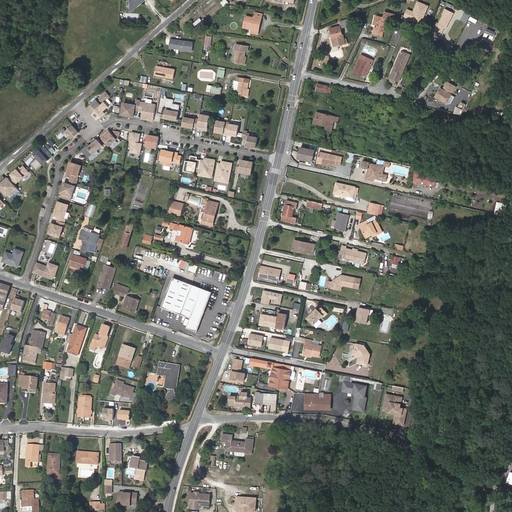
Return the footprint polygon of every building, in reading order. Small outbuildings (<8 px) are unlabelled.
[(428,6),(418,2),(414,12),(408,10),(405,16),(418,22),(423,20),(428,6)] [(444,15),(451,18),(453,13),(446,10),(444,15)] [(262,14),(255,13),(254,18),(246,16),(244,28),(258,31),(262,14)] [(466,23),(469,16),(464,13),(460,20),(466,23)] [(378,15),(375,25),(373,33),(382,35),(384,30),(385,31),(387,23),(385,22),(386,17),(378,15)] [(437,23),(434,29),(442,33),(446,27),(446,28),(451,18),(444,15),(439,24),(437,23)] [(341,26),(330,29),(335,47),(347,43),(346,38),(345,39),(342,29),(350,26),(348,19),(340,22),(341,26)] [(193,52),(194,43),(171,40),(170,49),(193,52)] [(244,64),(245,57),(246,51),(247,51),(248,46),(235,45),(235,50),(237,50),(235,63),(244,64)] [(403,52),(401,53),(393,71),(391,75),(392,79),(399,82),(402,75),(411,56),(403,52)] [(367,66),(369,61),(372,62),(374,58),(362,54),(360,57),(355,71),(363,75),(364,73),(367,75),(370,68),(367,66)] [(175,80),(176,71),(158,67),(156,77),(175,80)] [(247,96),(248,89),(250,80),(239,78),(239,81),(241,82),(239,90),(238,95),(247,96)] [(471,90),(473,83),(465,80),(463,88),(471,90)] [(435,97),(446,103),(455,87),(447,82),(442,90),(441,93),(438,92),(435,97)] [(326,93),(328,86),(319,84),(317,90),(326,93)] [(221,94),(222,87),(213,86),(211,92),(221,94)] [(177,120),(180,105),(173,103),(174,99),(167,98),(165,106),(172,108),(172,109),(173,109),(172,111),(166,110),(164,118),(177,120)] [(134,117),(135,109),(139,110),(140,102),(140,100),(136,100),(135,105),(124,102),(121,114),(134,117)] [(104,113),(102,111),(107,107),(103,102),(94,110),(95,111),(91,114),(96,120),(104,113)] [(153,121),(156,105),(140,102),(139,110),(146,111),(145,119),(153,121)] [(455,112),(461,114),(465,104),(459,102),(455,112)] [(334,122),(336,117),(317,112),(314,123),(326,126),(326,129),(332,131),(334,122)] [(207,130),(209,116),(200,114),(199,119),(197,127),(197,128),(207,130)] [(197,127),(199,119),(195,119),(194,119),(184,117),(182,126),(193,128),(194,127),(197,127)] [(229,124),(229,122),(217,120),(215,132),(227,134),(229,124)] [(237,136),(239,125),(229,124),(227,134),(237,136)] [(71,138),(77,132),(71,125),(64,131),(71,138)] [(120,132),(113,131),(111,132),(108,130),(101,136),(108,144),(109,145),(119,137),(120,132)] [(256,147),(258,137),(250,136),(250,132),(243,130),(242,137),(248,138),(247,145),(256,147)] [(141,154),(143,144),(139,143),(141,134),(132,132),(130,142),(132,143),(131,153),(141,154)] [(158,148),(159,137),(148,135),(146,146),(158,148)] [(88,158),(103,146),(97,140),(90,146),(89,144),(82,151),(88,158)] [(302,148),(300,159),(313,162),(316,151),(302,148)] [(39,151),(39,150),(34,154),(37,158),(31,164),(36,169),(42,164),(43,164),(47,160),(44,155),(39,151)] [(177,156),(178,153),(162,150),(160,160),(164,161),(164,165),(171,166),(172,162),(176,163),(177,156)] [(344,157),(321,152),(319,162),(338,166),(338,164),(342,165),(344,157)] [(199,169),(201,160),(198,160),(198,157),(191,156),(190,162),(186,161),(184,171),(188,172),(189,169),(195,171),(196,168),(199,169)] [(213,174),(215,161),(207,159),(206,161),(201,160),(199,169),(198,175),(205,177),(205,173),(213,174)] [(251,174),(253,163),(242,160),(240,172),(251,174)] [(375,178),(377,178),(385,180),(388,179),(387,174),(383,173),(384,171),(386,169),(387,165),(379,163),(378,164),(371,162),(364,160),(363,167),(369,168),(370,168),(371,172),(368,176),(370,180),(375,178)] [(81,166),(70,162),(66,176),(71,177),(70,181),(76,183),(77,179),(81,166)] [(229,179),(232,164),(224,162),(223,164),(218,163),(215,180),(220,181),(221,177),(229,179)] [(13,185),(28,172),(23,166),(20,169),(19,167),(10,175),(12,176),(9,179),(13,185)] [(435,187),(438,177),(414,171),(412,181),(435,187)] [(71,200),(75,186),(76,183),(70,181),(69,184),(64,183),(60,197),(71,200)] [(334,193),(353,197),(355,187),(337,183),(334,193)] [(298,203),(287,200),(282,220),(295,223),(297,219),(292,218),(294,208),(297,209),(298,203)] [(181,215),(184,204),(173,201),(170,212),(181,215)] [(213,217),(217,203),(209,201),(208,206),(203,224),(209,225),(210,222),(214,223),(215,217),(213,217)] [(309,201),(308,206),(321,209),(323,204),(309,201)] [(69,205),(59,202),(54,215),(59,217),(58,220),(64,223),(66,219),(65,218),(66,213),(69,205)] [(378,214),(380,205),(370,203),(368,212),(378,214)] [(345,231),(348,215),(338,213),(334,229),(345,231)] [(60,237),(65,223),(64,223),(58,220),(56,225),(51,223),(48,233),(60,237)] [(177,230),(177,232),(178,232),(176,240),(189,243),(193,228),(179,224),(180,222),(172,220),(170,228),(177,230)] [(383,234),(377,222),(369,227),(367,223),(359,226),(366,240),(373,236),(375,235),(376,237),(383,234)] [(129,223),(125,231),(132,234),(133,229),(134,225),(129,223)] [(80,237),(85,239),(88,230),(92,231),(92,229),(84,226),(80,237)] [(92,231),(88,230),(85,239),(82,248),(87,250),(95,253),(98,244),(97,243),(100,234),(92,231)] [(132,234),(125,231),(115,261),(121,263),(132,234)] [(153,237),(146,234),(144,241),(151,244),(153,237)] [(295,240),(293,250),(313,254),(315,245),(295,240)] [(354,251),(346,249),(345,252),(341,251),(340,259),(356,263),(357,260),(365,262),(367,254),(357,251),(354,251)] [(19,266),(24,253),(15,250),(14,255),(6,253),(3,263),(12,266),(15,264),(19,266)] [(84,269),(87,259),(78,256),(80,252),(76,250),(74,255),(70,265),(83,270),(84,269)] [(182,268),(188,270),(192,263),(185,260),(182,268)] [(54,278),(58,267),(49,263),(48,267),(37,263),(33,273),(46,277),(48,276),(54,278)] [(106,285),(105,287),(109,289),(117,268),(107,265),(104,273),(102,273),(99,283),(106,285)] [(262,266),(260,276),(279,280),(281,270),(262,266)] [(353,288),(355,278),(342,275),(333,281),(333,282),(331,288),(331,289),(341,291),(342,287),(344,286),(353,288)] [(172,277),(162,307),(191,317),(201,321),(211,291),(172,277)] [(10,287),(0,283),(0,308),(3,310),(10,287)] [(130,288),(118,284),(115,293),(123,295),(124,293),(128,294),(130,288)] [(140,300),(127,296),(123,307),(136,312),(140,300)] [(25,302),(15,298),(12,308),(22,312),(25,302)] [(48,320),(47,326),(52,328),(56,314),(51,313),(51,312),(46,310),(48,305),(43,304),(41,311),(44,312),(42,317),(48,320)] [(316,309),(307,318),(313,325),(323,316),(324,317),(327,314),(321,308),(318,311),(316,309)] [(369,316),(370,310),(360,308),(357,322),(367,324),(369,316)] [(260,324),(276,328),(285,330),(288,315),(279,314),(278,318),(262,314),(260,324)] [(70,318),(61,316),(57,329),(58,330),(57,333),(63,335),(64,332),(66,332),(70,318)] [(201,321),(191,317),(188,327),(198,330),(201,321)] [(105,348),(108,338),(106,337),(109,327),(102,324),(99,334),(96,333),(93,342),(92,342),(90,348),(95,349),(96,348),(97,345),(102,347),(105,348)] [(87,329),(76,325),(67,352),(77,356),(87,329)] [(26,346),(23,361),(35,364),(39,349),(42,349),(46,334),(34,331),(30,347),(26,346)] [(9,353),(13,345),(11,344),(14,336),(12,335),(8,334),(7,335),(1,350),(9,353)] [(262,347),(264,337),(250,334),(248,344),(262,347)] [(283,351),(285,341),(271,338),(269,349),(283,351)] [(311,355),(310,356),(320,358),(322,347),(312,346),(313,341),(303,339),(302,344),(304,344),(303,353),(311,355)] [(121,351),(133,355),(136,349),(123,345),(121,351)] [(359,357),(359,358),(358,364),(367,366),(369,356),(364,347),(356,346),(355,353),(357,355),(358,355),(359,357)] [(133,355),(121,351),(117,365),(129,369),(133,355)] [(240,372),(242,360),(234,358),(233,360),(231,370),(240,372)] [(270,362),(252,358),(251,363),(274,368),(270,385),(288,388),(290,379),(292,371),(290,371),(291,367),(270,362)] [(177,391),(180,365),(159,362),(157,376),(165,377),(164,389),(172,390),(174,390),(177,391)] [(72,378),(73,378),(74,370),(65,368),(64,377),(65,377),(65,380),(71,381),(72,378)] [(243,381),(244,373),(240,372),(231,370),(229,379),(243,381)] [(37,389),(38,377),(25,376),(25,373),(21,372),(21,376),(20,376),(19,386),(24,386),(24,387),(37,389)] [(124,384),(117,381),(114,390),(113,392),(115,395),(116,395),(131,400),(134,390),(123,386),(124,384)] [(56,384),(46,383),(44,403),(45,403),(53,404),(54,404),(56,384)] [(367,387),(344,383),(343,391),(354,393),(357,397),(355,408),(354,411),(364,413),(367,399),(365,398),(367,387)] [(176,398),(174,392),(174,390),(172,390),(171,393),(168,394),(167,397),(168,401),(176,398)] [(357,397),(354,393),(343,391),(342,393),(354,395),(355,398),(353,408),(355,408),(357,397)] [(256,392),(256,403),(277,403),(277,394),(260,394),(260,392),(256,392)] [(242,406),(251,406),(251,398),(248,398),(248,393),(242,393),(241,397),(237,397),(231,396),(230,405),(236,405),(242,406)] [(330,410),(331,394),(305,393),(304,409),(330,410)] [(82,397),(80,397),(78,417),(90,418),(92,398),(89,398),(90,396),(82,395),(82,397)] [(402,398),(386,395),(384,406),(390,407),(390,408),(393,409),(393,413),(396,414),(395,424),(404,426),(407,409),(400,408),(402,398)] [(113,420),(114,410),(104,409),(103,419),(113,420)] [(130,420),(131,412),(119,411),(118,420),(130,420)] [(232,452),(232,450),(245,451),(245,454),(252,454),(253,450),(254,439),(247,438),(247,442),(233,441),(234,435),(223,434),(222,442),(227,443),(226,452),(232,452)] [(27,461),(38,461),(39,444),(27,443),(27,461)] [(121,461),(121,444),(109,444),(110,461),(121,461)] [(76,461),(97,463),(98,453),(78,451),(76,461)] [(60,455),(49,455),(48,473),(54,474),(54,478),(62,479),(62,475),(59,475),(60,455)] [(141,458),(133,457),(131,468),(145,471),(147,462),(140,460),(141,458)] [(38,511),(38,499),(34,499),(34,489),(24,490),(24,506),(28,506),(32,506),(32,510),(32,511),(38,511)] [(136,503),(136,492),(130,491),(130,492),(126,492),(126,491),(118,491),(118,504),(130,505),(130,503),(136,503)] [(210,495),(191,493),(190,504),(201,505),(209,506),(210,495)] [(257,511),(258,499),(238,497),(237,511),(242,511),(252,511),(257,511)] [(100,501),(92,502),(92,510),(100,510),(100,501)]
